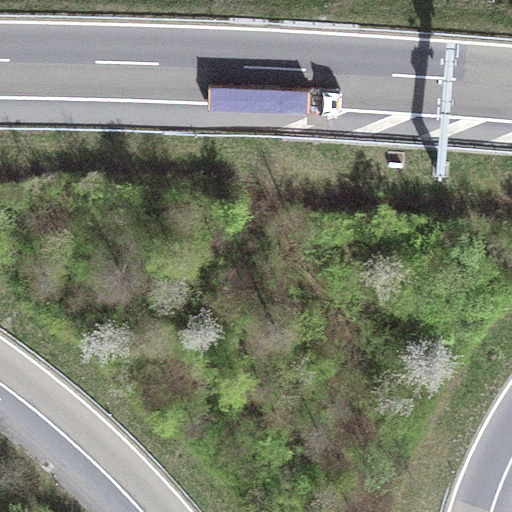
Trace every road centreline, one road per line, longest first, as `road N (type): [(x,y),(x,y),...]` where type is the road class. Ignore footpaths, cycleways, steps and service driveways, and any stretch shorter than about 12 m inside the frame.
road 1 (motorway): [(0,63),(511,87)]
road 2 (motorway): [(0,371),(155,511)]
